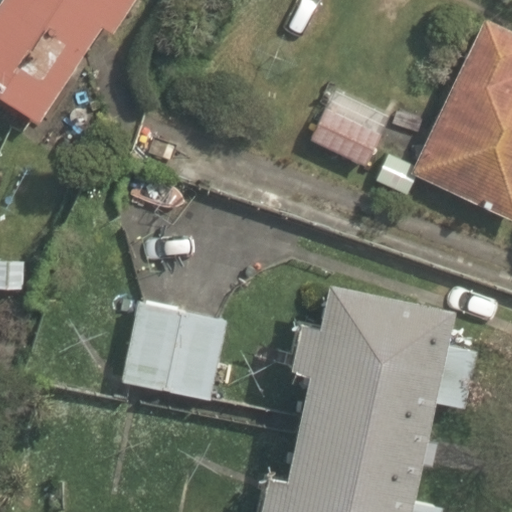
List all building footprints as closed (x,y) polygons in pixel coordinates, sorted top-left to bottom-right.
[(0,0),(0,100),(36,123),(97,28),(111,37),(134,0),(0,0)] [(408,174),(511,222),(511,32),(480,18),(408,174)] [(376,137),(321,110),(305,143),(360,169),(376,137)] [(444,304),(318,282),(311,324),(288,320),(280,364),(300,368),(281,477),(259,473),(252,511),(438,511),(441,502),(410,497),(427,400),(461,406),(472,347),(437,341),(444,304)] [(122,379),(205,398),(222,322),(139,303),(122,379)]
